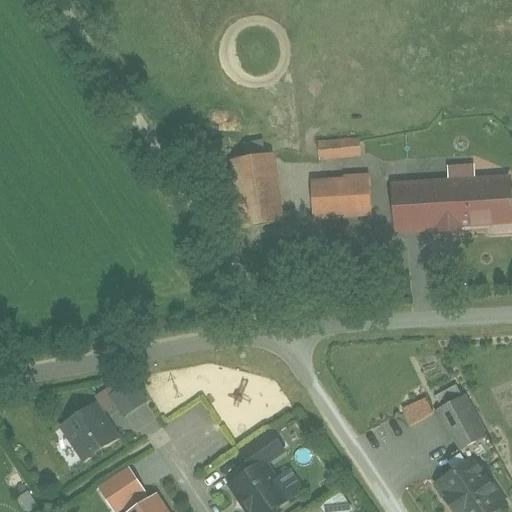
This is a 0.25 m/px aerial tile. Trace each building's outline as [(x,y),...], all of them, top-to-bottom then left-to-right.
[(321,143),(321,163),(364,161),(364,141),(321,143)] [(288,225),(276,159),(242,165),(254,231),(288,225)] [(374,178),(316,182),(319,224),(377,219),(374,178)] [(511,181),(397,185),(398,236),(511,232),(511,181)] [(427,397),(402,408),(410,426),(435,415),(427,397)] [(489,440),(469,401),(438,417),(458,456),(489,440)] [(101,403),(62,431),(88,468),(127,440),(101,403)] [(502,511),(509,508),(483,461),(438,487),(452,511),(502,511)] [(271,464),(232,491),(246,511),(280,511),(297,501),(271,464)] [(132,473),(103,491),(116,511),(142,511),(153,505),(132,473)] [(171,511),(162,499),(143,511),(171,511)]
